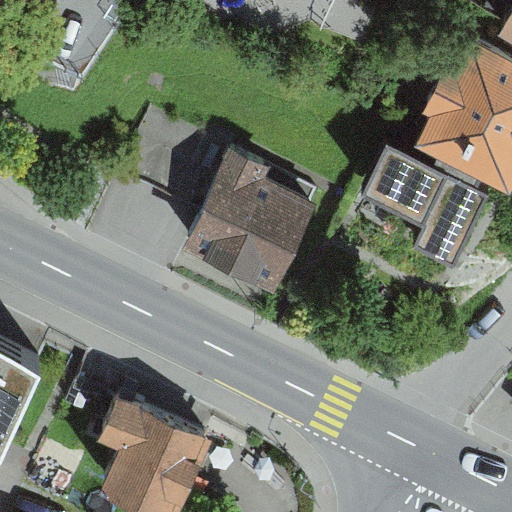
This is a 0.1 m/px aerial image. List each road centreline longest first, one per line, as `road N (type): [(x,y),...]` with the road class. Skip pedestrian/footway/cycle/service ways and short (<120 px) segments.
road 1 (secondary): [(425,451),(0,243)]
road 2 (residential): [(511,323),(430,408),(425,451)]
